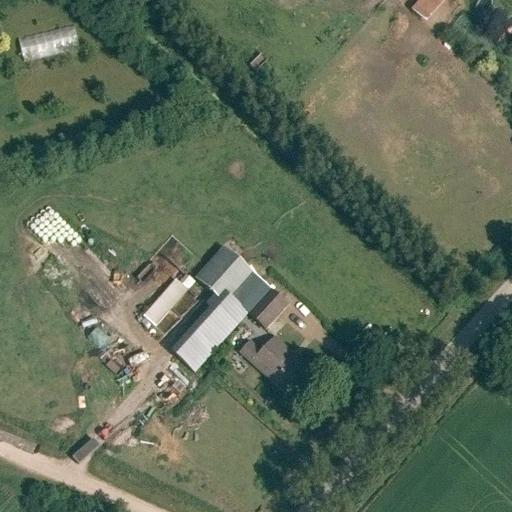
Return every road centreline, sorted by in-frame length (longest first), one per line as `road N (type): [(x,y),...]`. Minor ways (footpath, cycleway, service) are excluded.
road 1 (residential): [(308,511),(511,287)]
road 2 (track): [(137,511),(0,450)]
